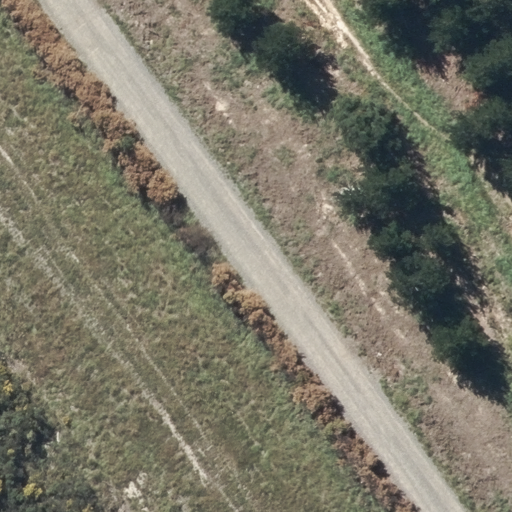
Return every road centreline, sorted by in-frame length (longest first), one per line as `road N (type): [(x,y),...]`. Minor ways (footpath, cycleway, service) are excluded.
road 1 (track): [(43,0),(420,511)]
road 2 (track): [(234,511),(83,270),(0,155)]
road 3 (track): [(315,0),(511,218)]
